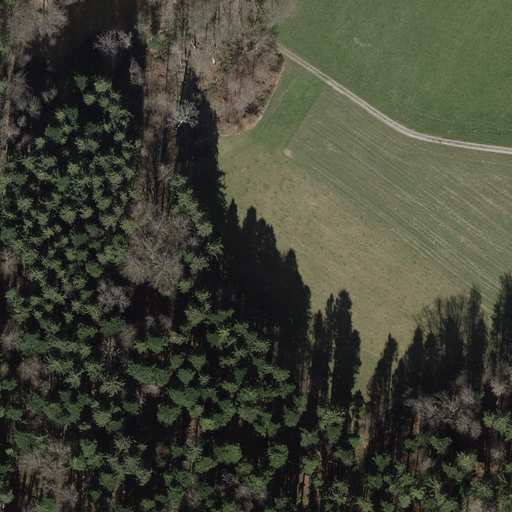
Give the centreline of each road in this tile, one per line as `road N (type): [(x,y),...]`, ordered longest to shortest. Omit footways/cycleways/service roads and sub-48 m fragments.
road 1 (track): [(240,0),(143,219),(130,278),(125,328),(169,511)]
road 2 (track): [(511,150),(414,135),(230,18)]
